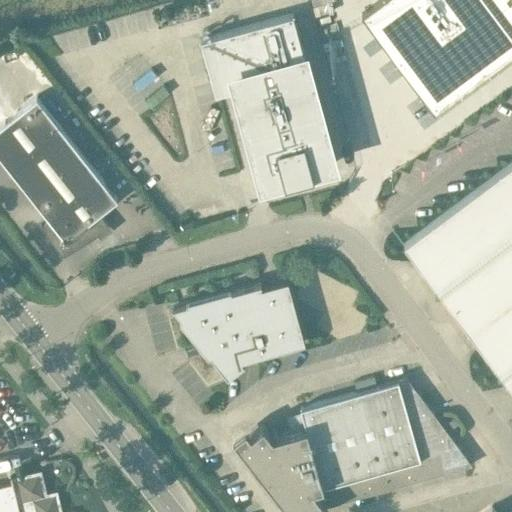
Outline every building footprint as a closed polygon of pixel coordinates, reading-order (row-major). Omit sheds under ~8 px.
[(511,0),(379,0),(362,13),(434,111),(511,52),(511,0)] [(263,182),(334,163),(293,13),(201,38),(212,81),(234,75),(263,182)] [(40,224),(59,252),(66,253),(98,233),(97,231),(108,223),(99,211),(117,196),(37,94),(0,123),(0,154),(49,216),(40,224)] [(511,161),(404,243),(511,387),(511,161)] [(172,306),(227,375),(244,362),(243,361),(242,362),(241,359),(305,341),(287,278),(261,286),(260,283),(261,283),(261,281),(172,306)] [(406,377),(342,395),(299,407),(305,426),(272,435),(263,423),(237,443),(290,511),(323,511),(329,510),(328,508),(473,463),(406,377)] [(12,482),(0,484),(0,511),(59,511),(55,493),(45,495),(39,472),(12,479),(12,482)]
